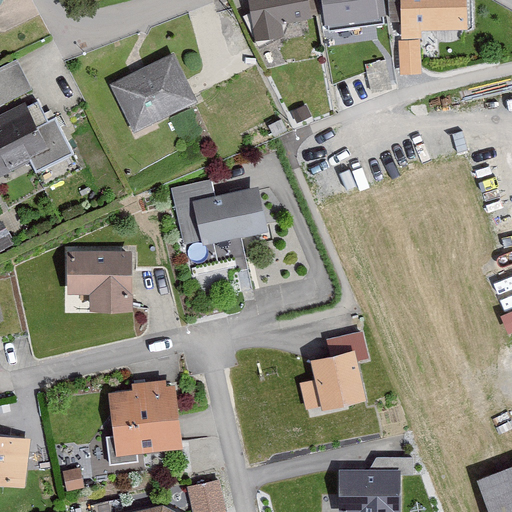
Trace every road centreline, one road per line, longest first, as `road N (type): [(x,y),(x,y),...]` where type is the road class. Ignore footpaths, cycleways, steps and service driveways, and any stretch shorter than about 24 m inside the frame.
road 1 (residential): [(246,511),(202,339)]
road 2 (residential): [(164,0),(80,30),(60,21),(49,0)]
